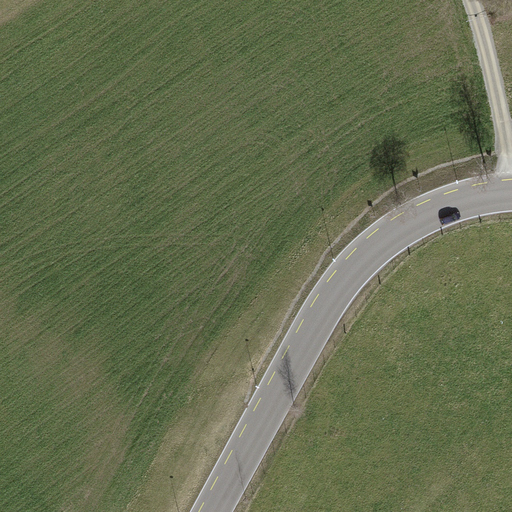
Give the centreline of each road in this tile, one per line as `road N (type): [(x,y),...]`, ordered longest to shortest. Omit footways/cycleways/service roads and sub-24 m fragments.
road 1 (secondary): [(216,511),(317,328),(364,264),(423,220),(511,195)]
road 2 (track): [(511,172),(474,0)]
